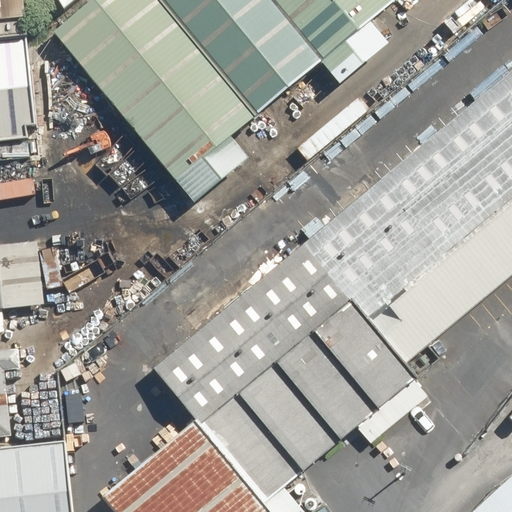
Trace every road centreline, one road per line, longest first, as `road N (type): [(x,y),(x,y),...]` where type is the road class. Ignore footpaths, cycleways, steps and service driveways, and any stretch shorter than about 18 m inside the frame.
road 1 (unknown): [(0,203),(111,202),(200,181),(419,0)]
road 2 (unknown): [(80,511),(75,488),(89,409),(109,355),(147,290),(252,204)]
road 3 (unknown): [(415,483),(495,328),(511,314)]
